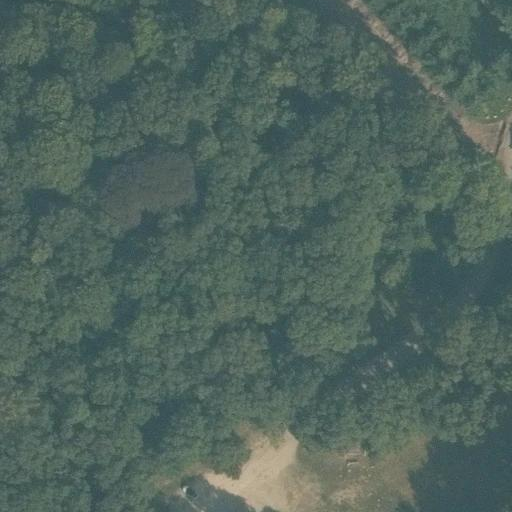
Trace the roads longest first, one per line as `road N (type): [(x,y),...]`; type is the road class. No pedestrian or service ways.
road 1 (unknown): [(335,0),(438,108),(467,127),(511,129)]
road 2 (track): [(0,141),(156,0)]
